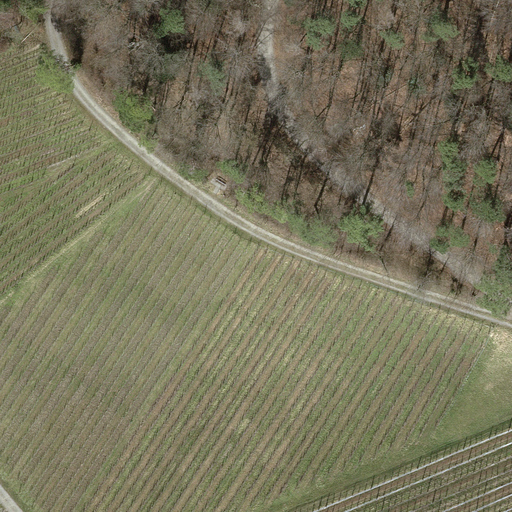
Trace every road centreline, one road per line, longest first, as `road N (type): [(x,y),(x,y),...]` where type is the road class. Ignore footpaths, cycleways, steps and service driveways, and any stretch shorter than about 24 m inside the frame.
road 1 (track): [(48,0),(62,62),(107,121),(168,173),(258,234),(511,322)]
road 2 (track): [(511,312),(307,146),(273,87),(267,20),(275,0)]
